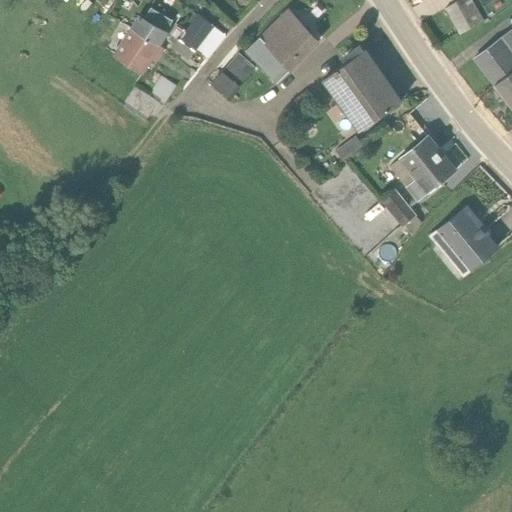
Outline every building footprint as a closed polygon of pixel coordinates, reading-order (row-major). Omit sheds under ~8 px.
[(476,0),(460,0),(448,7),(463,34),(488,20),(476,0)] [(318,43),(287,11),(245,52),(275,84),(318,43)] [(143,17),(139,14),(131,26),(158,43),(165,31),(149,21),(151,17),(145,13),(143,17)] [(211,24),(200,15),(185,33),(180,39),(204,56),(208,59),(234,27),(218,14),(211,24)] [(173,43),(171,47),(197,66),(204,56),(180,39),(185,33),(176,25),(167,38),(173,43)] [(158,43),(131,26),(114,53),(143,73),(149,59),(156,61),(163,48),(158,43)] [(511,30),(474,59),(494,85),(511,71),(511,30)] [(400,102),(365,52),(322,81),(358,134),(400,102)] [(511,71),(494,85),(511,108),(511,71)] [(165,76),(157,92),(170,99),(178,82),(165,76)] [(456,171),(427,137),(390,168),(417,202),(456,171)] [(414,214),(392,187),(374,201),(395,229),(414,214)] [(477,220),(466,206),(429,238),(462,279),(478,265),(483,265),(487,261),(487,256),(496,248),(476,222),(477,220)]
